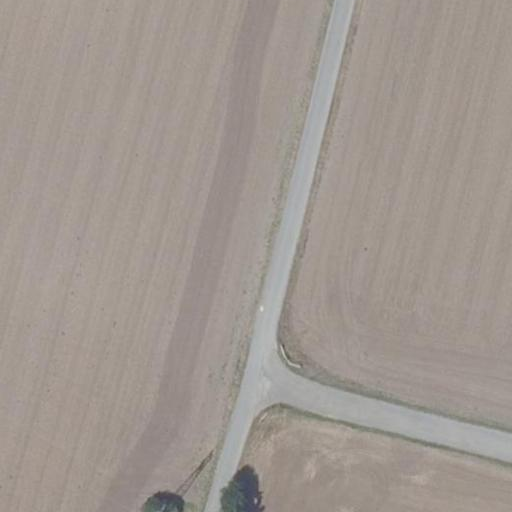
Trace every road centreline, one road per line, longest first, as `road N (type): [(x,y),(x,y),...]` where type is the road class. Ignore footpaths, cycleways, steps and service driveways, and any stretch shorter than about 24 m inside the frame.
road 1 (track): [(213,511),(256,375),(345,0)]
road 2 (residential): [(256,375),(295,394),(511,447)]
